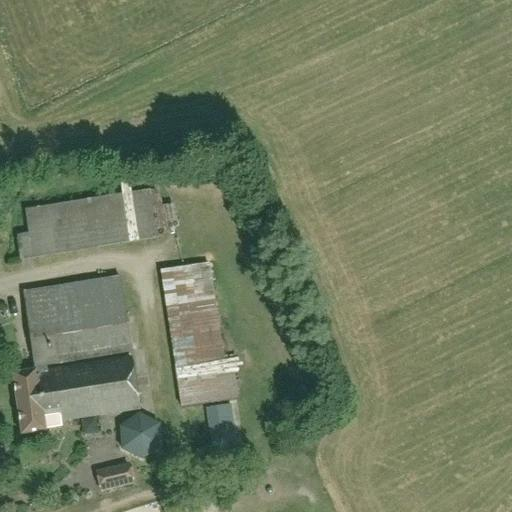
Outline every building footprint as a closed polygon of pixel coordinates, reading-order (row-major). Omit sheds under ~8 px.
[(175,232),(175,228),(177,228),(174,205),(153,208),(150,191),(131,194),(129,183),(119,184),(121,196),(24,211),(28,235),(14,237),(18,262),(160,239),(168,233),(175,232)] [(208,202),(225,198),(223,189),(206,193),(208,202)] [(207,264),(158,272),(180,408),(236,399),(230,361),(222,362),(207,264)] [(128,351),(117,279),(47,289),(22,293),(35,372),(42,371),(41,364),(47,363),(128,351)] [(137,411),(129,360),(47,372),(42,373),(42,371),(35,372),(11,375),(21,435),(44,432),(44,431),(62,428),(61,422),(137,411)] [(230,406),(215,408),(221,450),(236,448),(230,406)] [(138,417),(121,428),(123,450),(142,459),(160,447),(158,426),(138,417)] [(129,465),(95,473),(100,494),(133,486),(133,483),(136,482),(133,468),(130,469),(129,465)]
